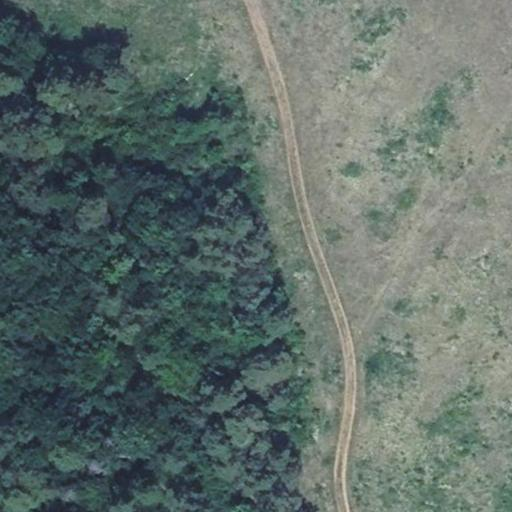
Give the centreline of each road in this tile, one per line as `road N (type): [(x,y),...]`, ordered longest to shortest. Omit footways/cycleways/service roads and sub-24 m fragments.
road 1 (track): [(353,511),(342,455),(361,402),(323,365),(345,324),(307,206),(295,99),(266,43),(268,0)]
road 2 (track): [(262,511),(189,405),(147,377),(87,264),(0,145)]
